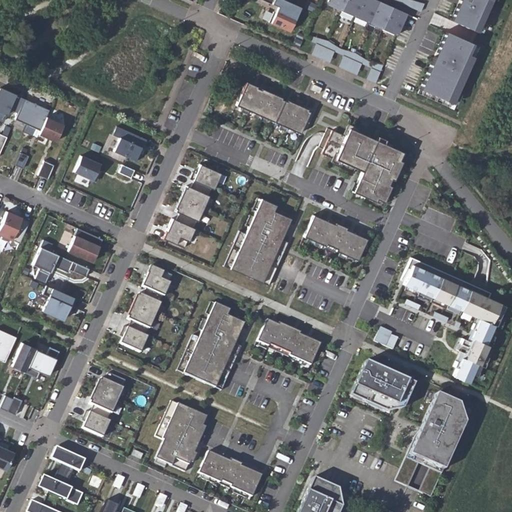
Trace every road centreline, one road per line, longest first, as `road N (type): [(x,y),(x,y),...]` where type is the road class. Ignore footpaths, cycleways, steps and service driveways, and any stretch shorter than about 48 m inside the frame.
road 1 (residential): [(276,511),(426,148)]
road 2 (residential): [(227,31),(399,109),(426,148)]
road 3 (residential): [(227,31),(132,239)]
road 4 (residential): [(132,239),(43,435)]
road 5 (residential): [(43,435),(218,511)]
road 6 (residential): [(132,239),(0,181)]
road 7 (residential): [(426,148),(511,251)]
